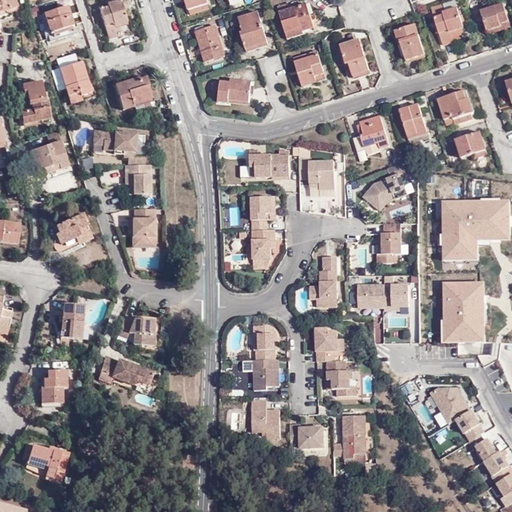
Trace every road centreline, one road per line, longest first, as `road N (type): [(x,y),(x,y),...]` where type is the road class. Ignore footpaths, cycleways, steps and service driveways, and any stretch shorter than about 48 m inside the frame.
road 1 (residential): [(203,511),(211,303)]
road 2 (residential): [(98,193),(126,282),(211,303)]
road 3 (residential): [(0,268),(38,276),(0,404)]
road 4 (residential): [(404,364),(474,368),(511,429)]
road 5 (residential): [(85,0),(106,62),(172,50)]
road 6 (residential): [(211,303),(206,178)]
